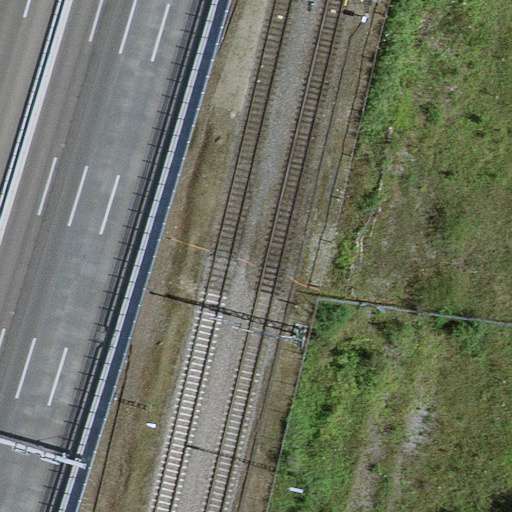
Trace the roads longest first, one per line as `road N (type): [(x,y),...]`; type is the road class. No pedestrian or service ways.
road 1 (motorway): [(0,490),(144,0)]
road 2 (unclassified): [(511,257),(24,183)]
road 3 (unknown): [(377,0),(321,228)]
road 4 (unclassified): [(24,183),(91,0)]
road 5 (motorway): [(52,0),(0,177)]
